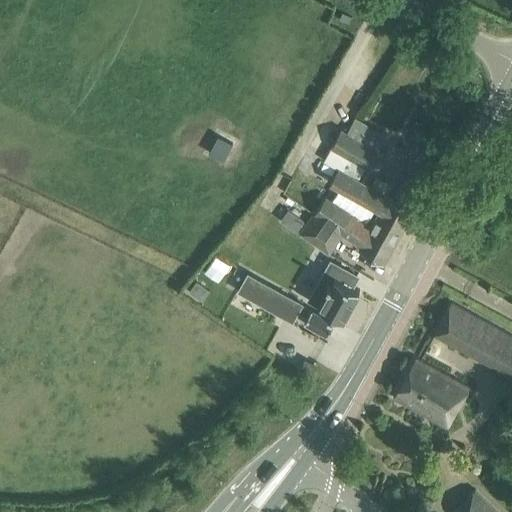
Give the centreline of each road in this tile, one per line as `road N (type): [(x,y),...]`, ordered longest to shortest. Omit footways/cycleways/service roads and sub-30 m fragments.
road 1 (tertiary): [(337,401),(511,83)]
road 2 (unclassified): [(511,60),(389,0)]
